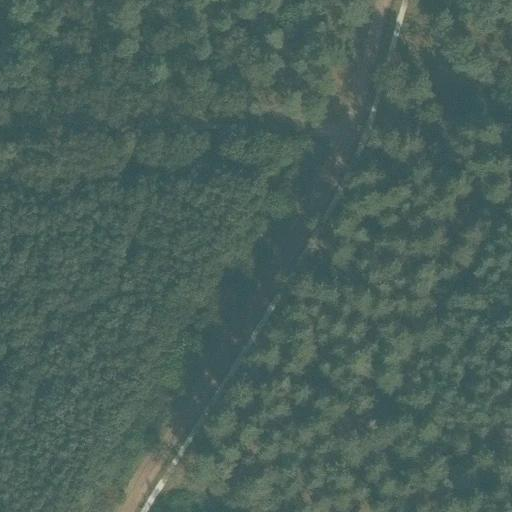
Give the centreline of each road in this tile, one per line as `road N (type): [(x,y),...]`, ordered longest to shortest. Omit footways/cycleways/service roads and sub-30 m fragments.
road 1 (track): [(348,127),(125,511)]
road 2 (track): [(389,0),(348,127)]
